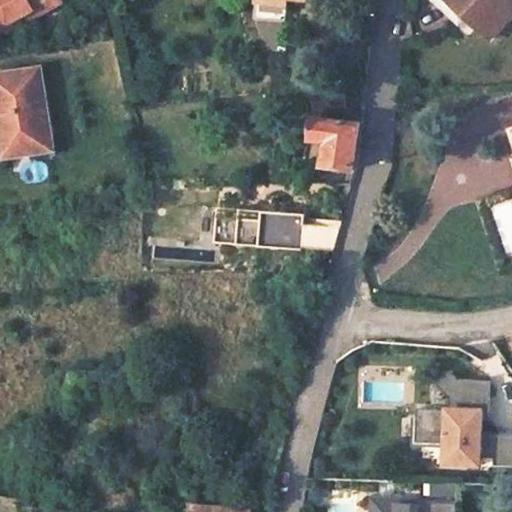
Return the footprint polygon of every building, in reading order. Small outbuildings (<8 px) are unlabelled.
[(27,17),(59,0),(0,0),(0,17),(8,20),(24,12),(27,17)] [(447,0),(488,36),(511,10),(511,4),(507,0),(447,0)] [(27,17),(24,12),(8,20),(0,17),(0,27),(9,30),(28,20),(27,17)] [(0,129),(3,155),(49,148),(38,67),(0,72),(0,129)] [(340,87),(312,90),(313,106),(341,104),(340,87)] [(356,151),(360,125),(314,117),(311,137),(327,139),(324,164),(353,169),(356,151)] [(306,214),(219,208),(216,244),(304,250),(306,214)] [(485,400),(485,379),(452,378),(445,371),(431,384),(445,398),(444,409),(414,408),(413,441),(446,442),(462,443),(461,463),(476,463),(476,456),(490,456),(490,464),(511,464),(511,434),(477,433),(478,411),(479,411),(480,400),(485,400)] [(462,443),(446,442),(445,462),(461,463),(462,443)] [(414,506),(414,503),(414,500),(370,499),(369,511),(374,511),(375,504),(414,506)] [(247,511),(247,508),(189,503),(188,511),(247,511)] [(453,511),(454,504),(414,503),(414,506),(375,504),(374,511),(453,511)]
